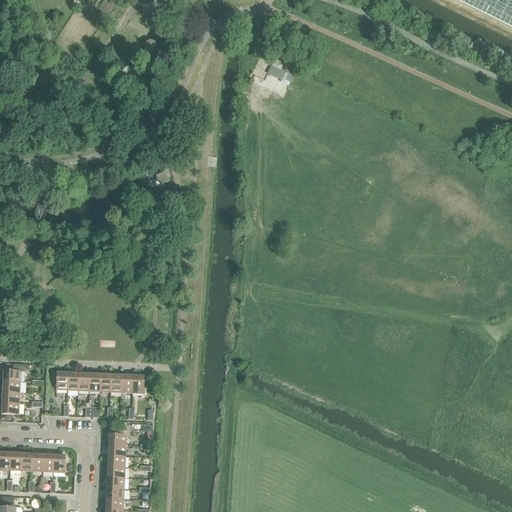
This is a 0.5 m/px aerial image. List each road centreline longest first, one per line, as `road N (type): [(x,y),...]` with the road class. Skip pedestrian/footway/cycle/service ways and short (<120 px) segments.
road 1 (residential): [(0,361),(178,367)]
road 2 (residential): [(85,511),(88,443),(0,434)]
